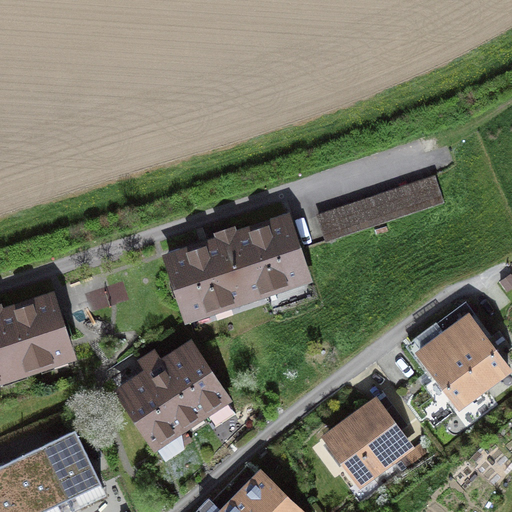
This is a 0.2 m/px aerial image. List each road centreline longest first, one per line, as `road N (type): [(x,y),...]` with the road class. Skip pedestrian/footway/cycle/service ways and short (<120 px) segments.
road 1 (unclassified): [(0,288),(443,145)]
road 2 (unclassified): [(467,288),(172,511)]
